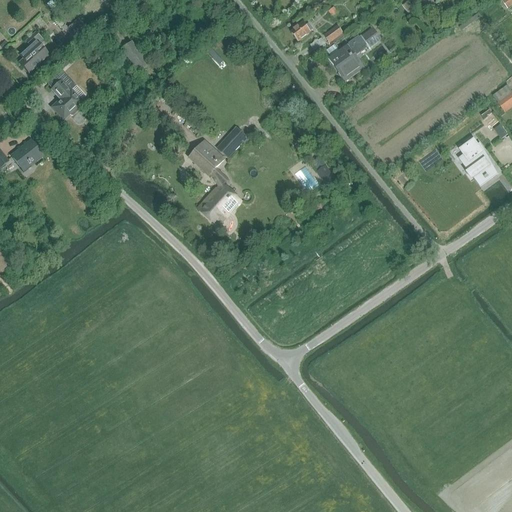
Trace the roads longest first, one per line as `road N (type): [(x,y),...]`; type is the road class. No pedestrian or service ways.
road 1 (residential): [(0,76),(181,250),(259,339)]
road 2 (unclassified): [(441,255),(235,0)]
road 3 (unclassified): [(403,511),(284,358)]
road 4 (unclassified): [(284,358),(441,255)]
